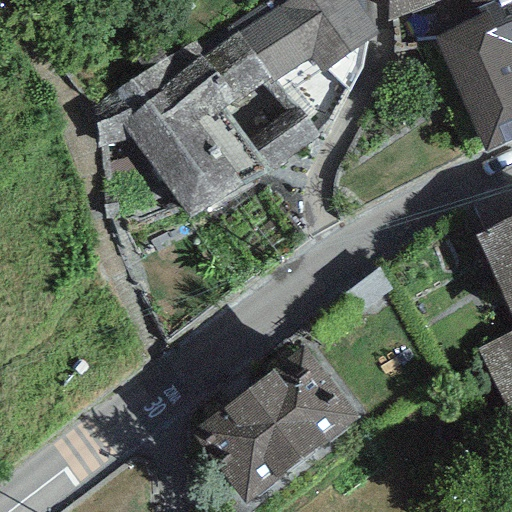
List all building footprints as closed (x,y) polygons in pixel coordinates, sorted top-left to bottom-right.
[(273,82),(310,59),(320,73),(378,34),(368,19),(366,0),(268,0),(231,26),(270,78),(273,82)] [(388,0),(389,22),(444,0),(468,0),(473,9),(480,5),(490,0),(388,0)] [(511,0),(490,0),(480,5),(484,12),(508,69),(511,67),(511,0)] [(432,36),(486,153),(511,140),(511,67),(508,69),(484,12),(432,36)] [(92,107),(98,148),(104,219),(113,218),(117,232),(183,211),(190,217),(243,184),(268,174),(320,136),(273,82),(270,78),(231,26),(92,107)] [(511,216),(473,235),(511,317),(511,216)] [(511,331),(476,349),(511,420),(511,331)] [(190,435),(245,505),(359,417),(304,347),(190,435)]
